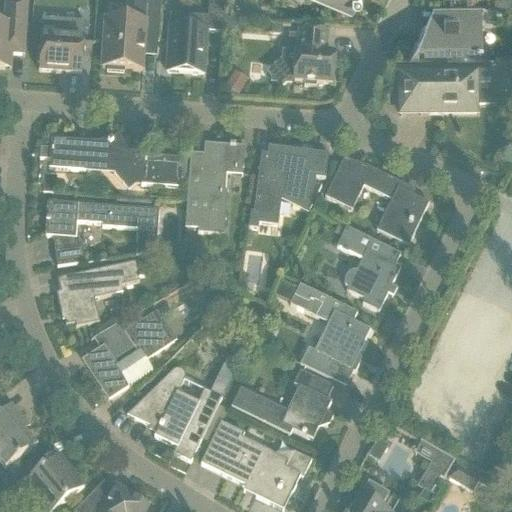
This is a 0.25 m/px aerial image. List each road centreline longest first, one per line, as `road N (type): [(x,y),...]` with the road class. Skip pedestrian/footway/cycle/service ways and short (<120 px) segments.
road 1 (residential): [(319,511),(468,194),(342,125)]
road 2 (residential): [(342,125),(22,101)]
road 3 (residential): [(210,511),(128,462),(86,423),(24,314)]
road 4 (residential): [(24,314),(14,226),(22,101)]
road 5 (residential): [(342,125),(397,0)]
